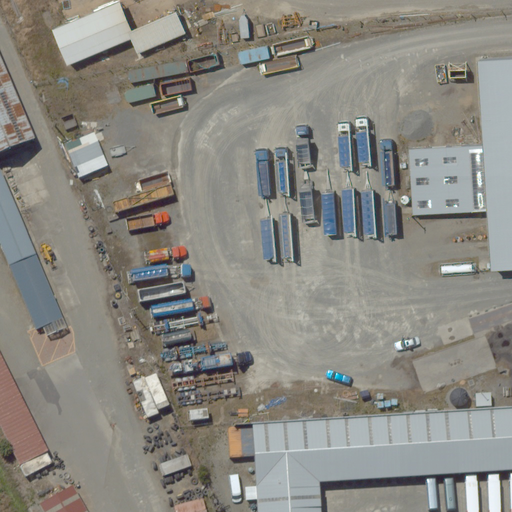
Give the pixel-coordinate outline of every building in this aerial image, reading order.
[(106,0),(53,0),(36,8),(54,50),(117,23),(106,0)] [(161,0),(145,0),(118,12),(129,37),(170,19),(161,0)] [(511,36),(459,40),(471,246),(511,243),(511,36)] [(0,82),(0,130),(18,123),(0,82)] [(463,190),(459,119),(389,123),(394,194),(463,190)] [(0,171),(0,244),(33,321),(60,309),(0,171)] [(0,383),(0,421),(36,493),(52,485),(0,383)] [(504,393),(235,409),(241,511),(295,511),(293,466),(507,453),(504,393)] [(89,511),(75,485),(35,507),(38,511),(89,511)]
